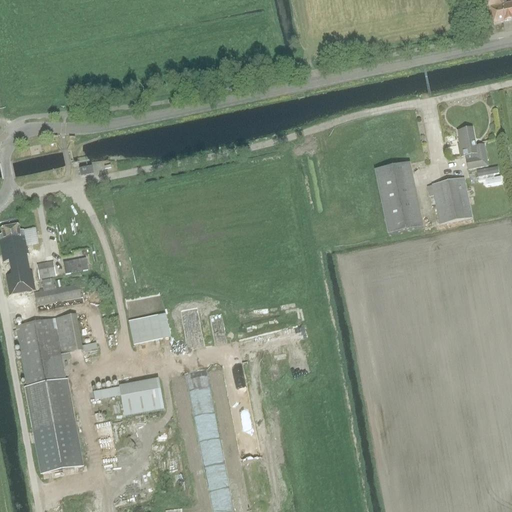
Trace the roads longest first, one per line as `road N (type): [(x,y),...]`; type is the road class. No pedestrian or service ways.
road 1 (tertiary): [(6,149),(31,129),(109,126),(511,40)]
road 2 (track): [(430,99),(96,179)]
